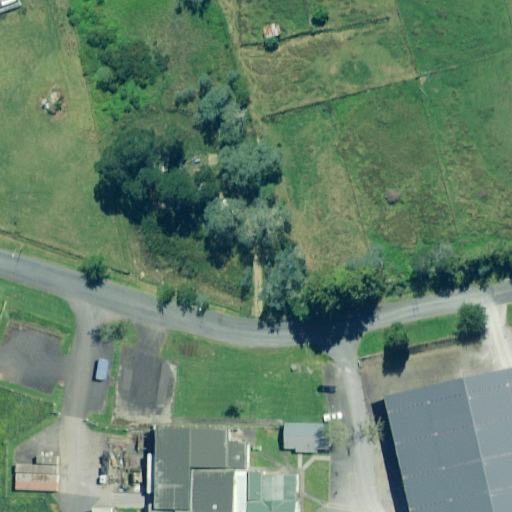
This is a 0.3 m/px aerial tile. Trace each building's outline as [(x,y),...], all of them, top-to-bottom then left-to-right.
[(280,34),(276,24),(263,28),(267,39),(280,34)] [(511,511),(511,362),(372,395),(400,511),(511,511)] [(219,511),(225,425),(149,421),(144,511),(145,511),(219,511)] [(318,423),(273,421),(272,448),(317,450),(318,423)] [(282,511),(285,470),(242,468),(239,511),(282,511)] [(56,475),(16,474),(16,489),(56,490),(56,475)]
